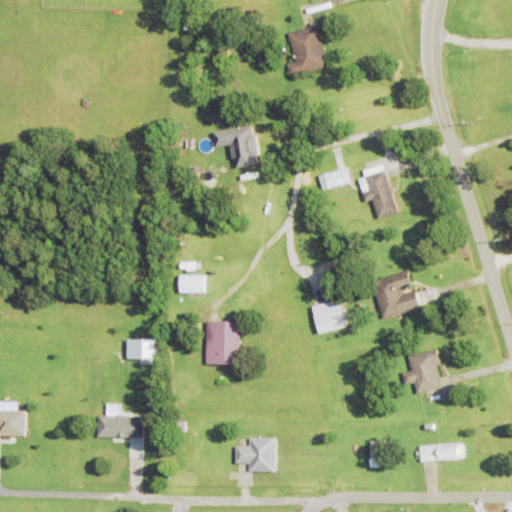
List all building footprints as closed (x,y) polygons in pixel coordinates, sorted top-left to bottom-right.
[(194,16),(202,15),(202,22),(194,23),(194,16)] [(222,22),(225,16),(231,18),(229,24),(222,22)] [(287,62),(295,60),(288,32),(318,24),(328,65),(290,75),(287,62)] [(228,32),(246,29),(247,37),(230,40),(228,32)] [(233,167),(257,164),(253,133),(251,133),(250,126),(212,130),(214,146),(230,144),(233,167)] [(327,188),(351,181),(347,166),(323,173),(327,188)] [(379,217),(373,198),(366,200),(363,191),(370,189),(365,175),(385,169),(399,211),(379,217)] [(216,178),(230,175),(234,194),(220,198),(216,178)] [(228,213),(238,210),(241,218),(231,222),(228,213)] [(416,289),(422,306),(384,318),(372,280),(408,269),(413,284),(401,288),(402,293),(416,289)] [(184,291),(184,292),(181,292),(181,273),(205,273),(205,291),(184,291)] [(319,333),(346,326),(338,298),(311,306),(319,333)] [(184,300),(184,299),(188,299),(188,300),(189,300),(189,306),(170,307),(170,301),(171,301),(171,299),(180,299),(180,300),(184,300)] [(207,363),(207,320),(241,320),(240,364),(207,363)] [(153,357),(153,338),(126,338),(126,358),(153,357)] [(403,371),(412,369),(408,355),(437,348),(440,361),(437,362),(443,387),(417,392),(415,382),(405,384),(403,371)] [(157,400),(156,400),(156,402),(151,401),(151,391),(150,391),(150,387),(152,387),(152,381),(158,381),(158,384),(159,384),(159,392),(157,392),(157,395),(157,400)] [(0,434),(0,400),(1,400),(1,409),(27,409),(26,435),(0,434)] [(129,436),(98,435),(98,414),(117,415),(118,413),(121,413),(123,415),(129,415),(129,436)] [(250,471),(250,462),(237,462),(236,446),(251,446),(251,437),(276,437),(277,470),(250,471)] [(371,466),(371,440),(391,440),(390,466),(371,466)] [(461,458),(421,461),(421,445),(439,444),(439,443),(460,442),(460,443),(464,442),(465,457),(461,457),(461,458)] [(298,464),(299,456),(335,459),(334,467),(298,464)] [(173,475),(173,464),(182,465),(182,475),(173,475)]
